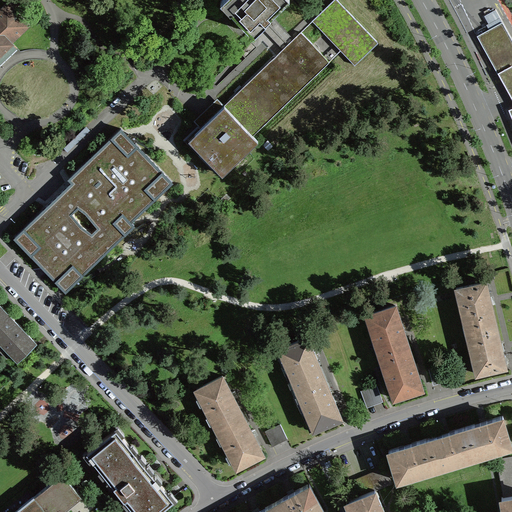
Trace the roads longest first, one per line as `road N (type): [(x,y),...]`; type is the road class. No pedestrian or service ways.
road 1 (unclassified): [(0,268),(218,501)]
road 2 (residential): [(218,501),(418,410),(511,385)]
road 3 (primary): [(423,0),(511,196)]
road 4 (unknown): [(24,191),(140,82)]
